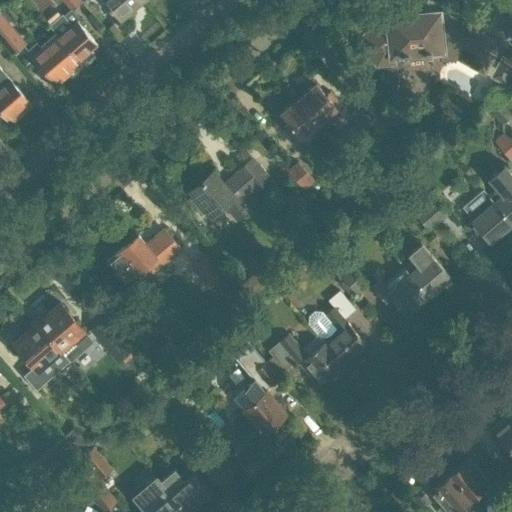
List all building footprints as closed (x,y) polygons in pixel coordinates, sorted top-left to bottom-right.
[(104,0),(120,18),(141,0),(104,0)] [(439,16),(438,12),(388,17),(388,21),(382,21),(359,41),(378,63),(390,53),(391,54),(403,53),(403,56),(430,53),(430,51),(442,50),(443,48),(484,70),(498,45),(444,15),(439,16)] [(0,40),(11,54),(25,42),(0,13),(0,40)] [(72,25),(63,14),(50,25),(57,34),(82,63),(94,53),(91,50),(98,44),(77,20),(72,25)] [(82,63),(57,34),(41,48),(37,43),(28,50),(33,55),(32,55),(55,81),(67,71),(70,74),(82,63)] [(503,81),(511,65),(511,63),(503,58),(493,75),(503,81)] [(0,109),(12,124),(33,105),(0,66),(0,109)] [(326,95),(316,83),(297,99),(322,127),(332,119),(339,128),(352,116),(330,91),(326,95)] [(383,133),(394,123),(373,97),(362,107),(383,133)] [(511,112),(499,97),(487,106),(501,124),(511,114),(511,112)] [(314,135),(322,127),(297,99),(280,113),(290,125),(286,129),(297,142),(310,131),(314,135)] [(511,160),(511,158),(511,139),(503,129),(492,139),(511,160)] [(255,190),(269,178),(252,159),(238,171),(240,173),(225,186),(213,171),(192,190),(196,194),(188,201),(201,216),(209,209),(213,214),(225,204),(237,218),(250,207),(243,198),(254,189),(255,190)] [(304,189),(315,180),(298,160),(287,170),(304,189)] [(511,222),(511,174),(504,165),(489,178),(498,188),(490,195),(511,222)] [(281,168),(274,174),(280,181),(286,175),(281,168)] [(511,224),(511,222),(490,195),(483,187),(462,205),(473,218),(472,219),(491,242),(511,224)] [(440,222),(449,213),(432,194),(422,202),(440,222)] [(429,231),(440,222),(422,202),(418,197),(410,204),(415,209),(413,211),(429,231)] [(338,229),(349,221),(341,211),(330,220),(338,229)] [(181,249),(164,228),(146,243),(138,234),(106,261),(124,282),(146,264),(153,272),(181,249)] [(431,254),(422,242),(408,254),(413,259),(405,267),(428,295),(451,276),(431,253),(431,254)] [(342,258),(343,246),(330,245),(329,257),(342,258)] [(218,285),(227,277),(206,252),(192,265),(210,287),(215,283),(218,285)] [(348,267),(343,262),(334,270),(339,276),(354,293),(355,292),(356,293),(366,285),(350,265),(348,267)] [(428,295),(405,267),(384,284),(380,279),(372,285),(386,302),(392,297),(407,314),(428,295)] [(255,295),(265,286),(254,273),(244,283),(255,295)] [(351,296),(354,293),(339,276),(337,277),(342,282),(340,284),(351,296)] [(344,318),(355,309),(340,290),(329,300),(334,307),(326,314),(323,310),(315,310),(308,314),(308,323),(323,341),(343,366),(368,345),(344,318)] [(88,333),(61,301),(50,311),(47,308),(35,318),(61,348),(61,349),(71,360),(94,340),(88,333)] [(117,362),(132,349),(104,316),(89,330),(117,362)] [(48,380),(59,370),(49,359),(61,349),(61,348),(35,318),(23,328),(26,332),(14,341),(48,380)] [(307,355),(294,340),(289,333),(269,350),(284,368),(295,359),(298,363),(299,362),(320,386),(343,366),(323,341),(307,355)] [(265,432),(287,413),(265,389),(280,376),(265,360),(255,369),(260,375),(235,398),(265,432)] [(163,400),(171,393),(164,386),(156,392),(163,400)] [(511,419),(509,422),(505,421),(498,427),(499,431),(497,432),(508,445),(502,451),(511,462),(511,419)] [(95,437),(83,422),(75,428),(74,427),(64,436),(78,453),(89,445),(87,443),(95,437)] [(64,436),(54,444),(69,462),(71,460),(76,455),(78,453),(64,436)] [(113,468),(93,444),(90,447),(89,445),(78,453),(76,455),(98,480),(99,479),(113,468)] [(197,474),(208,465),(191,446),(180,455),(189,465),(179,473),(174,468),(161,479),(188,511),(199,502),(197,499),(210,489),(197,474)] [(98,480),(76,455),(71,460),(82,474),(75,479),(102,511),(117,500),(99,479),(98,480)] [(477,504),(496,487),(468,455),(448,473),(475,505),(477,504)] [(441,511),(483,511),(477,504),(475,505),(448,473),(429,489),(443,504),(438,508),(441,511)] [(187,511),(188,511),(161,479),(157,475),(134,496),(147,511),(187,511)] [(19,490),(28,483),(21,476),(13,483),(19,490)] [(511,511),(511,488),(499,498),(511,511)]
